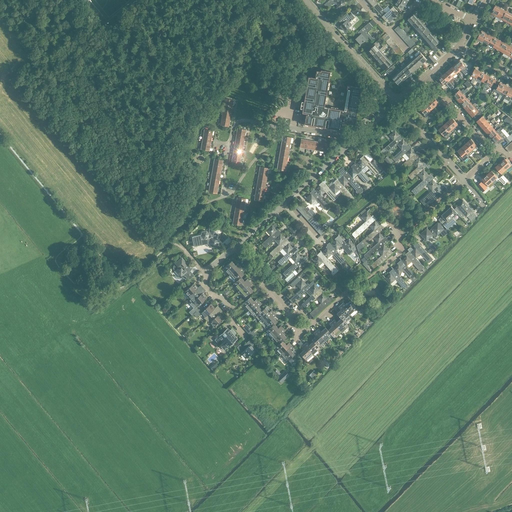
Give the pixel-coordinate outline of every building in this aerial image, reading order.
[(329,0),(324,4),(328,7),(335,2),(336,3),(336,2),(337,3),(336,8),(340,8),(344,12),(347,9),(344,6),(345,5),(344,0),(329,0)] [(405,6),(408,0),(407,0),(397,0),(397,1),(396,1),(395,4),(398,7),(402,9),(404,5),(405,6)] [(460,2),(453,7),(457,11),(463,6),(460,2)] [(387,23),(398,13),(393,7),(386,13),(378,3),(373,7),(387,23)] [(496,17),(497,16),(501,8),(495,5),(492,12),(490,12),(488,15),(494,18),(494,16),(496,17)] [(506,11),(501,8),(497,16),(502,19),(506,11)] [(502,19),(507,22),(511,14),(506,11),(502,19)] [(349,15),(347,13),(338,21),(341,24),(340,26),(345,31),(352,24),(350,22),(353,19),(352,18),(354,16),(351,13),(349,15)] [(411,25),(419,18),(414,13),(407,20),(411,25)] [(419,18),(411,25),(416,29),(423,23),(419,18)] [(373,27),(369,22),(358,32),(360,35),(356,39),(358,42),(360,41),(362,43),(369,37),(366,34),(373,27)] [(423,23),(416,29),(420,34),(427,27),(423,23)] [(424,39),(431,32),(427,27),(420,34),(422,37),(420,39),(421,41),(424,39)] [(483,41),(487,33),(482,30),(476,40),(482,43),(483,41)] [(424,39),(428,43),(435,37),(437,35),(435,33),(434,35),(431,32),(424,39)] [(487,33),(483,41),(488,44),(492,36),(487,33)] [(493,47),(498,39),(492,36),(488,44),(487,47),(492,49),(493,47)] [(435,37),(428,43),(435,52),(440,47),(437,44),(440,42),(435,37)] [(498,39),(493,47),(499,50),(503,42),(498,39)] [(503,42),(499,50),(504,52),(508,45),(505,43),(507,40),(505,39),(503,42)] [(377,41),(372,45),(373,46),(368,51),(373,55),(380,49),(377,47),(379,44),(377,41)] [(380,49),(373,55),(377,60),(384,54),(382,51),(385,48),(388,46),(386,44),(383,46),(380,49)] [(508,58),(509,55),(511,50),(511,46),(508,45),(504,52),(502,55),(508,58)] [(427,60),(420,52),(416,57),(422,64),(427,60)] [(384,54),(377,60),(381,65),(388,59),(384,54)] [(436,60),(432,56),(431,54),(427,57),(433,64),(436,60)] [(416,57),(411,61),(417,68),(422,64),(416,57)] [(381,65),(385,70),(392,63),(388,59),(381,65)] [(461,70),(465,74),(467,72),(465,70),(467,68),(465,66),(460,60),(455,64),(461,70)] [(417,68),(411,61),(406,65),(413,72),(417,68)] [(461,70),(455,64),(451,67),(457,73),(461,70)] [(406,65),(402,69),(408,76),(413,72),(406,65)] [(451,67),(447,71),(452,77),(457,73),(451,67)] [(474,77),(471,82),(473,84),(475,81),(476,78),(480,71),(475,68),(471,75),(474,77)] [(402,69),(397,73),(403,80),(404,80),(405,79),(408,76),(402,69)] [(452,77),(447,71),(443,75),(448,81),(452,77)] [(476,78),(481,81),(485,74),(480,71),(476,78)] [(403,80),(397,73),(392,77),(399,84),(403,80)] [(485,74),(481,81),(486,83),(490,76),(485,74)] [(439,79),(441,81),(439,83),(442,86),(444,84),(446,83),(452,89),(454,87),(453,85),(450,83),(448,81),(443,75),(439,79)] [(494,87),(497,81),(495,79),(490,76),(486,83),(485,86),(487,87),(489,85),(494,87)] [(365,93),(349,94),(350,109),(314,107),(315,79),(307,79),(306,88),(297,88),(295,112),(308,113),(307,122),(347,124),(346,116),(366,116),(365,93)] [(494,87),(494,88),(496,89),(499,90),(497,93),(498,93),(500,94),(505,85),(500,82),(497,81),(494,87)] [(506,94),(510,87),(505,85),(500,94),(502,95),(503,96),(504,93),(506,94)] [(453,95),(457,99),(463,94),(466,92),(464,91),(463,89),(461,91),(457,87),(453,90),(456,93),(453,95)] [(467,98),(463,94),(457,99),(461,104),(467,98)] [(428,100),(434,107),(439,103),(433,96),(428,100)] [(225,98),(223,105),(232,107),(233,100),(225,98)] [(461,104),(465,108),(471,103),(467,98),(461,104)] [(428,100),(424,104),(430,111),(434,107),(428,100)] [(471,103),(465,108),(469,112),(477,105),(476,103),(475,103),(473,105),(471,103)] [(430,111),(424,104),(419,108),(426,115),(430,111)] [(474,115),(476,117),(483,111),(481,109),(480,108),(477,105),(469,112),(473,117),(474,115)] [(476,121),(480,126),(486,120),(482,116),(476,121)] [(447,122),(456,131),(460,127),(452,117),(447,122)] [(229,120),(221,118),(220,125),(228,127),(229,120)] [(486,120),(480,126),(484,130),(490,125),(486,120)] [(447,122),(443,126),(451,135),(456,131),(447,122)] [(490,125),(484,130),(488,134),(494,129),(490,125)] [(451,135),(443,126),(438,130),(447,139),(451,135)] [(236,135),(244,137),(246,130),(237,128),(236,135)] [(212,131),(204,129),(203,136),(211,137),(212,131)] [(494,129),(488,134),(492,138),(498,133),(500,131),(499,129),(496,131),(494,129)] [(388,153),(397,144),(403,139),(404,138),(402,136),(401,136),(395,130),(389,135),(393,140),(384,148),(388,153)] [(498,133),(492,138),(496,143),(496,142),(498,144),(506,137),(501,130),(500,131),(498,133)] [(236,135),(235,142),(243,143),(244,137),(236,135)] [(203,136),(202,143),(210,144),(211,137),(203,136)] [(282,136),(281,143),(290,144),(291,137),(282,136)] [(299,147),(306,148),(308,140),(301,139),(299,147)] [(405,153),(411,148),(412,147),(410,145),(409,145),(403,139),(397,144),(401,149),(392,157),(396,162),(405,153)] [(471,139),(466,143),(472,149),(477,145),(471,139)] [(314,141),(308,140),(306,148),(313,150),(314,141)] [(313,150),(319,151),(321,142),(314,141),(313,150)] [(243,143),(235,142),(234,148),(242,150),(243,143)] [(328,152),(329,149),(327,149),(327,144),(321,142),(319,151),(326,152),(328,152)] [(210,144),(202,143),(201,149),(209,151),(210,144)] [(280,149),(289,151),(290,144),(281,143),(280,149)] [(466,143),(462,147),(470,155),(474,151),(472,149),(466,143)] [(470,155),(462,147),(457,151),(461,155),(460,156),(464,161),(468,157),(470,155)] [(234,148),(233,155),(241,156),(242,150),(234,148)] [(417,153),(416,153),(411,148),(405,153),(410,158),(396,170),(400,174),(413,162),(419,157),(425,151),(423,149),(422,148),(420,150),(419,150),(417,151),(417,153)] [(280,149),(279,156),(288,157),(289,151),(280,149)] [(241,156),(233,155),(231,162),(240,163),(241,156)] [(362,158),(356,164),(363,173),(369,168),(374,175),(377,172),(378,174),(383,170),(373,159),(370,162),(364,155),(361,157),(362,158)] [(279,156),(278,163),(286,164),(288,157),(279,156)] [(425,163),(419,157),(413,162),(418,167),(408,175),(412,179),(418,174),(424,169),(427,166),(428,165),(426,163),(425,163)] [(505,158),(500,163),(507,171),(511,166),(511,165),(511,164),(509,162),(509,161),(506,158),(505,159),(505,158)] [(214,159),(213,166),(221,167),(222,160),(214,159)] [(277,169),(285,171),(286,164),(278,163),(277,169)] [(356,164),(355,163),(352,165),(353,166),(347,172),(352,178),(357,174),(365,183),(369,179),(363,173),(356,164)] [(507,171),(500,163),(495,167),(503,175),(507,171)] [(213,166),(212,172),(220,174),(221,167),(213,166)] [(259,173),(267,175),(268,168),(260,167),(259,173)] [(363,190),(352,178),(347,172),(343,167),(339,171),(343,176),(338,180),(343,186),(348,182),(356,191),(355,192),(358,195),(363,190)] [(415,194),(426,184),(432,179),(433,179),(434,178),(432,175),(430,176),(424,169),(418,174),(423,180),(412,190),(415,194)] [(497,180),(500,180),(499,179),(499,178),(491,170),(487,175),(493,181),(496,179),(497,180)] [(211,179),(219,180),(220,174),(212,172),(211,179)] [(493,181),(487,175),(482,179),(488,186),(493,181)] [(211,179),(210,185),(218,187),(219,180),(211,179)] [(335,182),(329,188),(334,194),(339,190),(350,202),(354,198),(343,186),(338,180),(337,179),(334,181),(335,182)] [(424,205),(433,197),(436,200),(448,189),(443,184),(440,187),(433,179),(432,179),(426,184),(432,190),(421,200),(424,205)] [(256,187),(265,188),(266,181),(258,180),(256,187)] [(321,184),(315,190),(320,196),(325,192),(333,201),(337,197),(334,194),(329,188),(323,181),(320,183),(321,184)] [(482,182),(477,186),(483,192),(487,188),(482,182)] [(210,185),(208,192),(217,194),(218,187),(210,185)] [(256,187),(255,193),(264,195),(265,188),(256,187)] [(328,205),(320,196),(315,190),(314,189),(311,191),(312,192),(308,196),(306,198),(308,200),(311,204),(316,200),(324,209),(328,205)] [(255,193),(254,200),(262,201),(264,195),(255,193)] [(237,197),(236,204),(244,205),(245,199),(237,197)] [(454,209),(457,213),(458,215),(460,213),(460,214),(462,212),(466,217),(467,216),(472,220),(477,216),(472,212),(473,211),(463,200),(456,206),(457,207),(454,209)] [(451,206),(446,211),(452,217),(457,213),(454,209),(451,206)] [(369,225),(375,220),(376,219),(374,216),(373,218),(367,211),(361,216),(365,221),(352,233),(352,235),(355,238),(369,225)] [(455,220),(452,217),(446,211),(442,215),(444,218),(440,221),(447,228),(455,220)] [(242,219),(234,217),(233,224),(241,226),(242,219)] [(358,251),(373,238),(379,233),(384,228),(382,226),(381,227),(375,220),(369,225),(373,231),(356,246),(358,251)] [(444,236),(448,233),(438,222),(429,230),(427,228),(420,234),(426,241),(433,235),(435,237),(437,235),(440,232),(444,236)] [(274,239),(280,234),(281,233),(279,231),(278,232),(275,228),(277,226),(277,225),(275,223),(274,223),(266,231),(271,235),(261,244),(265,248),(274,239)] [(196,246),(200,246),(209,244),(212,247),(217,246),(218,242),(215,238),(218,229),(215,226),(210,227),(209,231),(210,232),(209,233),(206,231),(202,232),(200,236),(200,235),(193,236),(196,246)] [(379,233),(373,238),(378,243),(364,255),(367,259),(377,250),(384,245),(383,245),(391,238),(388,236),(385,239),(379,233)] [(280,234),(274,239),(279,244),(269,253),(273,257),(282,248),(288,243),(289,242),(287,240),(286,241),(280,234)] [(349,255),(350,255),(351,257),(354,254),(353,252),(356,249),(354,245),(348,238),(345,242),(338,235),(336,237),(337,238),(331,244),(336,250),(341,246),(349,255)] [(416,258),(418,260),(419,261),(423,257),(429,263),(432,260),(433,259),(417,241),(416,242),(417,242),(415,244),(417,245),(415,247),(415,248),(413,249),(411,247),(410,247),(408,249),(409,251),(416,258)] [(84,243),(80,246),(84,252),(89,248),(84,243)] [(288,243),(282,248),(287,253),(278,262),(281,266),(290,257),(296,252),(299,250),(297,247),(295,248),(294,247),(293,248),(288,243)] [(344,259),(336,250),(331,244),(330,243),(327,245),(328,246),(322,252),(327,258),(332,254),(340,263),(343,266),(347,263),(344,260),(344,259)] [(384,245),(377,250),(381,255),(376,260),(370,265),(374,269),(384,260),(393,252),(391,250),(389,251),(384,245)] [(322,252),(321,251),(318,253),(319,254),(313,260),(318,266),(323,262),(331,271),(331,273),(333,275),(338,270),(329,260),(327,258),(322,252)] [(416,258),(409,251),(407,253),(408,255),(402,260),(407,266),(412,262),(420,271),(424,267),(419,261),(418,260),(416,258)] [(305,256),(303,257),(302,258),(296,252),(290,257),(295,262),(282,273),(286,277),(295,270),(298,273),(302,269),(299,266),(308,258),(306,256),(305,256)] [(156,265),(158,268),(166,261),(163,258),(156,265)] [(189,279),(189,280),(194,276),(190,271),(192,268),(192,267),(192,266),(191,266),(190,266),(189,266),(182,258),(175,264),(173,266),(173,269),(175,271),(181,278),(183,275),(186,277),(186,278),(186,279),(187,279),(188,279),(189,279)] [(83,263),(76,260),(72,269),(79,273),(83,263)] [(407,266),(402,260),(401,260),(397,263),(398,264),(394,269),(393,268),(399,275),(404,271),(412,279),(416,275),(407,266)] [(224,268),(230,275),(240,265),(238,263),(235,265),(231,261),(224,268)] [(242,268),(240,265),(230,275),(236,281),(241,277),(244,275),(240,270),(242,268)] [(385,278),(391,284),(395,279),(404,288),(408,284),(399,275),(393,268),(389,272),(390,273),(385,278)] [(239,291),(249,281),(247,279),(244,281),(241,277),(236,281),(233,283),(236,286),(235,287),(239,291)] [(285,295),(289,299),(293,303),(308,289),(311,287),(311,286),(314,284),(315,283),(313,281),(312,281),(308,285),(302,279),(296,284),(300,289),(290,299),(287,293),(285,295)] [(245,298),(253,290),(249,286),(252,284),(249,281),(239,291),(238,292),(240,294),(241,294),(245,298)] [(187,297),(189,300),(203,288),(201,285),(198,287),(194,283),(184,292),(188,296),(187,297)] [(311,287),(308,289),(313,294),(302,304),(305,308),(316,298),(323,293),(322,293),(324,291),(320,287),(319,289),(314,284),(311,286),(311,287)] [(203,293),(206,291),(203,288),(189,300),(192,303),(190,304),(196,311),(202,306),(200,304),(207,297),(203,293)] [(323,293),(316,298),(321,303),(310,313),(313,317),(332,300),(328,296),(327,297),(323,293)] [(250,297),(242,303),(248,310),(259,301),(257,299),(254,301),(250,297)] [(259,301),(248,310),(254,317),(258,314),(257,314),(262,310),(258,306),(261,304),(259,301)] [(341,305),(350,315),(357,309),(361,313),(364,310),(358,305),(356,307),(350,301),(346,305),(343,302),(341,305)] [(206,320),(220,308),(217,305),(215,308),(211,303),(205,309),(202,306),(196,311),(193,314),(196,317),(201,313),(205,317),(204,317),(206,320)] [(336,313),(341,318),(348,326),(348,325),(344,321),(350,315),(341,305),(338,307),(341,309),(336,313)] [(272,310),(269,312),(268,311),(269,309),(266,306),(262,310),(257,314),(258,314),(264,321),(274,312),(272,310)] [(220,308),(206,320),(209,323),(210,322),(214,327),(224,318),(220,313),(222,311),(220,308)] [(264,321),(269,328),(274,324),(277,321),(273,317),(276,315),(274,312),(264,321)] [(332,321),(341,331),(348,326),(341,318),(337,322),(334,319),(332,321)] [(328,330),(332,334),(335,337),(341,331),(332,321),(329,324),(332,326),(328,330)] [(269,328),(267,330),(273,337),(283,328),(281,326),(278,328),(274,324),(269,328)] [(316,331),(325,341),(332,334),(328,330),(325,327),(321,331),(318,328),(316,331)] [(227,347),(237,338),(234,335),(236,333),(232,328),(223,336),(221,334),(218,337),(223,342),(222,342),(227,347)] [(283,328),(273,337),(271,338),(277,345),(279,344),(283,341),(286,337),(282,333),(285,331),(283,328)] [(318,347),(319,347),(325,341),(316,331),(313,333),(316,336),(311,340),(313,341),(318,347)] [(255,344),(250,339),(242,347),(240,344),(237,347),(241,353),(245,358),(255,349),(252,346),(255,344)] [(286,345),(283,341),(279,344),(277,345),(275,347),(279,351),(278,352),(280,355),(281,354),(291,345),(289,342),(286,345)] [(304,344),(313,355),(320,348),(319,347),(318,347),(313,341),(309,345),(306,342),(304,344)] [(313,355),(304,344),(301,347),(304,349),(300,353),(307,361),(313,355)] [(293,347),(291,345),(281,354),(287,361),(294,354),(291,350),(293,347)] [(207,362),(210,366),(218,361),(214,357),(207,362)]
